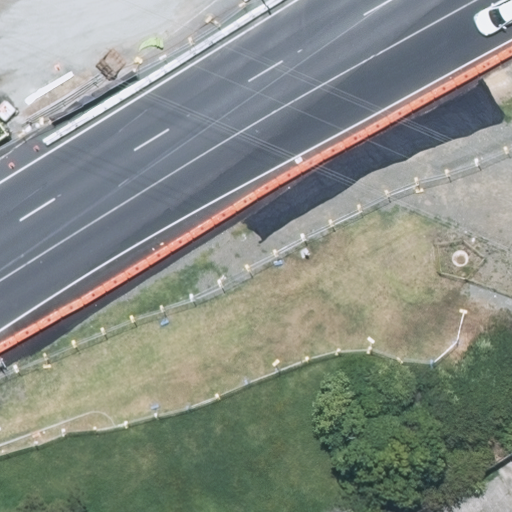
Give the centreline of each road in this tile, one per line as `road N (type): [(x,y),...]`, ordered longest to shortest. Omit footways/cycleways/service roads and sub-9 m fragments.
road 1 (primary): [(417,0),(0,254)]
road 2 (primary): [(111,0),(0,47)]
